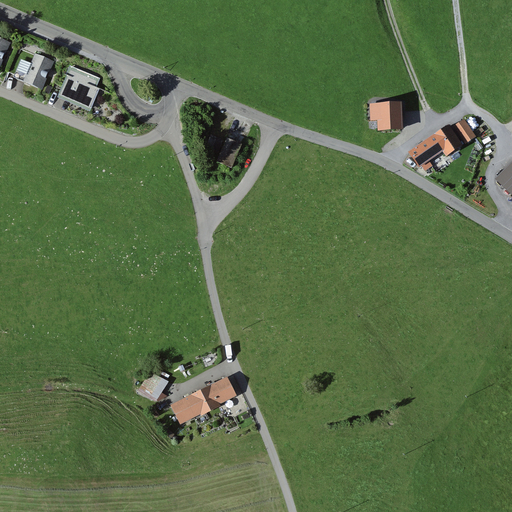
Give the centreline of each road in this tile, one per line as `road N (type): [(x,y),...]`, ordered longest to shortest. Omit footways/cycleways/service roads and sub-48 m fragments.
road 1 (track): [(292,511),(231,361),(204,247),(209,219),(248,188),(277,125)]
road 2 (unclassified): [(511,237),(389,165),(277,125)]
road 3 (residential): [(176,84),(169,117),(136,143),(0,91)]
road 4 (residential): [(0,10),(176,84)]
